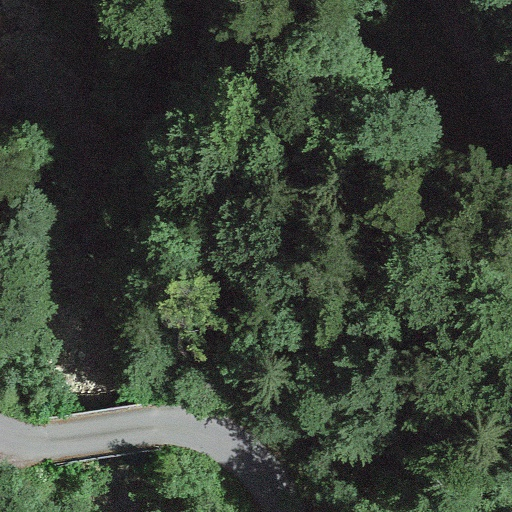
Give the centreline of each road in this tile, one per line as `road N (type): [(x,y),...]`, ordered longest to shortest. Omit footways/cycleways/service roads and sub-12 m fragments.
road 1 (unclassified): [(0,437),(48,442),(150,426),(209,432),(244,454),(284,511)]
road 2 (unclassified): [(511,107),(449,0)]
